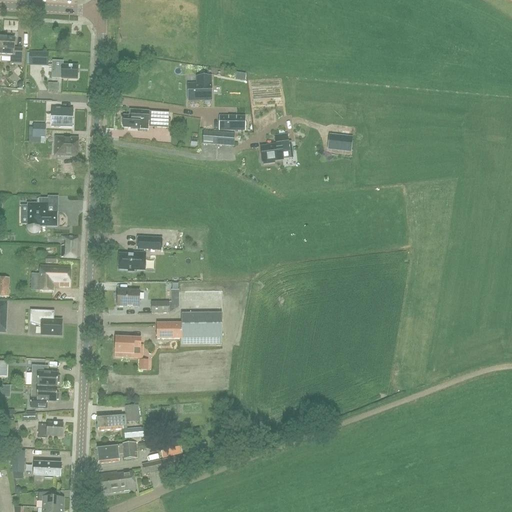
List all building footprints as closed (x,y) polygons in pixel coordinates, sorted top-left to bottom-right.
[(2,39),(1,58),(11,59),(10,64),(21,65),(22,50),(14,50),(15,39),(2,39)] [(48,53),(30,52),(29,66),(48,67),(48,53)] [(77,67),(63,66),(63,62),(52,61),(52,68),(52,79),(77,80),(77,67)] [(188,100),(211,100),(211,85),(210,85),(209,77),(197,78),(198,86),(188,86),(188,100)] [(51,127),(72,128),(73,110),(60,109),(61,109),(56,108),(56,109),(52,109),(51,127)] [(169,114),(149,113),(149,112),(132,111),(132,117),(124,117),(124,119),(122,119),(122,123),(124,123),(123,128),(131,128),(131,130),(139,130),(140,124),(148,125),(148,128),(168,129),(169,114)] [(219,116),(219,131),(243,131),(243,116),(219,116)] [(34,126),(33,137),(45,138),(45,126),(34,126)] [(234,147),(235,135),(203,132),(202,144),(234,147)] [(275,137),(276,146),(260,148),(262,163),(263,163),(263,165),(274,164),(274,162),(283,161),(281,152),(289,151),(286,135),(275,137)] [(334,137),(332,149),(350,151),(351,139),(334,137)] [(55,156),(77,157),(78,139),(56,138),(55,156)] [(39,230),(40,227),(57,227),(57,214),(48,213),(48,199),(39,199),(38,205),(28,205),(28,227),(28,230),(30,232),(32,233),(35,233),(38,232),(39,230)] [(61,258),(76,259),(77,238),(62,237),(62,240),(65,241),(65,247),(62,246),(61,258)] [(162,239),(137,238),(136,251),(161,252),(162,239)] [(142,271),(143,254),(134,253),(134,256),(119,255),(119,270),(128,270),(128,272),(134,272),(134,270),(135,271),(135,270),(142,271)] [(69,288),(70,268),(40,266),(39,291),(52,292),(52,288),(69,288)] [(139,308),(139,292),(118,291),(117,307),(139,308)] [(151,315),(169,314),(169,302),(151,303),(151,315)] [(41,336),(61,336),(62,321),(54,321),(54,312),(30,311),(30,324),(41,327),(40,335),(41,336)] [(181,325),(181,340),(181,345),(222,345),(222,315),(181,315),(181,325)] [(181,340),(181,325),(157,325),(157,340),(181,340)] [(140,349),(141,340),(116,339),(115,358),(142,359),(143,349),(140,349)] [(57,389),(57,384),(59,384),(60,377),(58,377),(58,375),(45,374),(45,367),(32,366),(31,387),(57,389)] [(57,394),(57,389),(31,387),(30,408),(43,409),(43,402),(56,403),(57,401),(58,401),(59,394),(57,394)] [(125,416),(122,416),(97,418),(98,432),(127,430),(126,423),(139,422),(138,406),(125,407),(125,416)] [(18,432),(18,424),(14,424),(13,416),(5,417),(6,425),(9,425),(9,433),(18,432)] [(47,436),(62,437),(63,424),(47,424),(47,426),(39,426),(38,439),(47,439),(47,436)] [(180,442),(182,454),(191,452),(188,441),(180,442)] [(182,455),(182,454),(180,442),(160,447),(162,459),(182,455)] [(124,460),(137,459),(136,443),(122,445),(123,446),(117,446),(97,448),(99,465),(119,462),(118,455),(124,455),(124,460)] [(21,473),(22,453),(9,453),(10,459),(11,459),(11,467),(13,467),(12,473),(21,473)] [(156,473),(179,467),(176,458),(155,463),(156,473)] [(156,473),(155,463),(142,465),(144,475),(156,473)] [(43,477),(45,477),(45,479),(51,479),(52,478),(60,478),(60,465),(44,465),(34,464),(33,476),(43,477)] [(121,492),(136,490),(133,472),(118,474),(121,492)] [(121,492),(118,474),(117,474),(116,473),(96,475),(99,495),(121,492)] [(63,499),(43,498),(43,494),(38,493),(38,501),(43,502),(42,509),(62,510),(63,499)]
